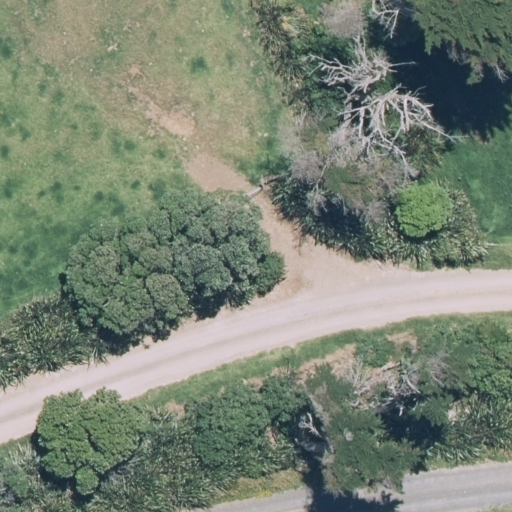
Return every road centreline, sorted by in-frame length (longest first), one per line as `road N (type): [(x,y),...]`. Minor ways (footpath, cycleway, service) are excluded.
road 1 (track): [(511,284),(384,296),(275,323),(0,415)]
road 2 (track): [(321,511),(511,487)]
